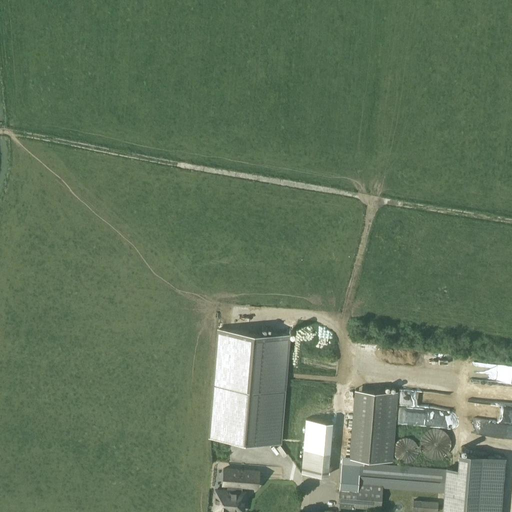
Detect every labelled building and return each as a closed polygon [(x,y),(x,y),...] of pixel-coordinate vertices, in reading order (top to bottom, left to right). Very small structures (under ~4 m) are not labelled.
[(288,335),(219,329),(210,437),(279,443),(288,335)] [(511,389),(470,384),(468,400),(490,404),(488,418),(511,422),(511,389)] [(350,457),(391,461),(396,392),(356,389),(350,457)] [(303,472),(328,475),(333,407),(308,405),(304,465),(303,472)] [(453,452),(453,450),(453,448),(452,445),(451,442),(449,440),(448,439),(445,438),(443,437),(440,437),(438,437),(435,438),(431,441),(430,443),(429,445),(428,447),(428,450),(428,453),(429,455),(431,458),(432,459),(434,461),(436,462),(438,462),(441,462),(443,462),(446,461),(448,460),(450,458),(452,454),(453,452)] [(420,455),(420,453),(420,449),(419,447),(417,445),(414,443),(412,443),(409,443),(408,443),(406,444),(403,446),(401,448),(400,449),(400,453),(401,457),(403,460),(405,462),(407,462),(409,463),(411,463),(415,462),(417,460),(419,457),(420,455)] [(354,511),(355,507),(381,509),(382,488),(443,493),(441,511),(500,511),(505,457),(458,453),(457,468),(446,467),(445,472),(363,465),(363,461),(343,459),(338,511),(336,511),(354,511)] [(243,510),(244,492),(239,491),(239,485),(257,487),(259,471),(224,468),(223,484),(229,485),(228,490),(216,490),(216,492),(214,492),(214,498),(215,498),(214,508),(217,508),(217,511),(228,511),(228,509),(243,510)] [(413,511),(427,511),(437,511),(438,502),(414,499),(413,511)]
